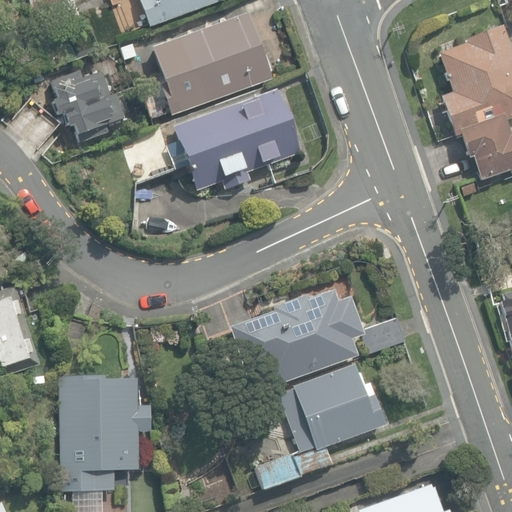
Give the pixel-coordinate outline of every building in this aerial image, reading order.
[(29,0),(34,12),(69,0),(29,0)] [(136,0),(147,28),(224,0),(136,0)] [(157,85),(169,116),(270,79),(246,13),(170,41),(183,75),(157,85)] [(469,157),(477,180),(505,170),(506,173),(511,170),(511,132),(506,135),(501,121),(511,117),(511,60),(499,26),(461,41),(462,43),(435,53),(450,93),(438,97),(454,139),(457,138),(465,159),(469,157)] [(61,115),(71,145),(105,133),(101,125),(121,118),(113,96),(104,99),(96,73),(78,79),(75,71),(48,81),(54,99),(49,101),(55,118),(61,115)] [(183,166),(192,192),(218,183),(221,191),(249,181),(246,173),(298,154),(275,89),(168,127),(174,143),(164,146),(173,169),(183,166)] [(0,367),(34,357),(12,287),(0,291),(0,367)] [(225,328),(249,394),(356,355),(350,337),(359,334),(366,355),(403,342),(394,316),(360,328),(348,296),(336,301),(331,288),(306,297),(305,294),(267,307),(269,312),(225,328)] [(511,291),(498,295),(500,301),(498,302),(511,351),(511,291)] [(67,346),(87,350),(92,317),(72,314),(67,346)] [(252,467),(261,491),(299,477),(298,475),(329,464),(323,447),(382,426),(367,383),(362,385),(358,374),(356,375),(352,364),(289,386),(290,389),(273,395),(280,414),(283,413),(298,454),(292,457),(290,453),(252,467)] [(56,377),(58,491),(112,490),(111,471),(135,471),(134,433),(147,432),(146,405),(134,405),(134,392),(138,389),(134,386),(134,379),(126,379),(123,376),(120,379),(103,379),(103,377),(56,377)] [(353,511),(443,511),(444,511),(442,511),(437,511),(428,485),(353,511)] [(174,511),(171,497),(157,501),(159,511),(174,511)]
